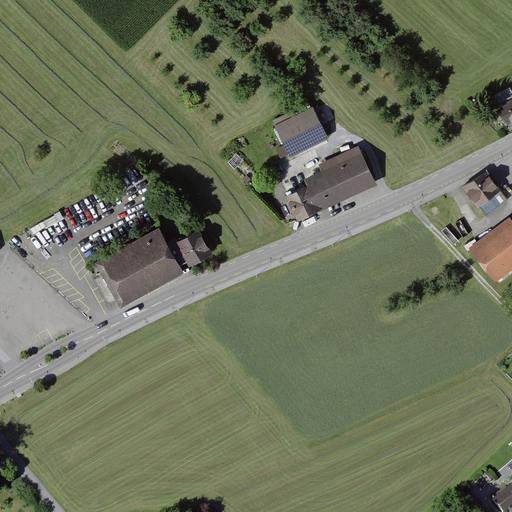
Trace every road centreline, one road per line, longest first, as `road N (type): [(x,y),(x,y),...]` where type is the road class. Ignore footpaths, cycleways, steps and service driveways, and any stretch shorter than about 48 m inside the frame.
road 1 (secondary): [(511,144),(181,292),(0,389)]
road 2 (track): [(408,195),(511,311)]
